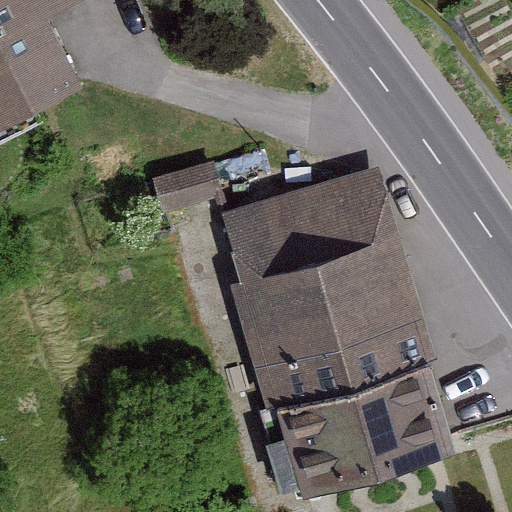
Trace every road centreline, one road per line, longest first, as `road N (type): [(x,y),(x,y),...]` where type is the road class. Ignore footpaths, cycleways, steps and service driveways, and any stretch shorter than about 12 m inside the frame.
road 1 (secondary): [(333,0),(511,252)]
road 2 (unknown): [(139,74),(347,135),(418,120)]
